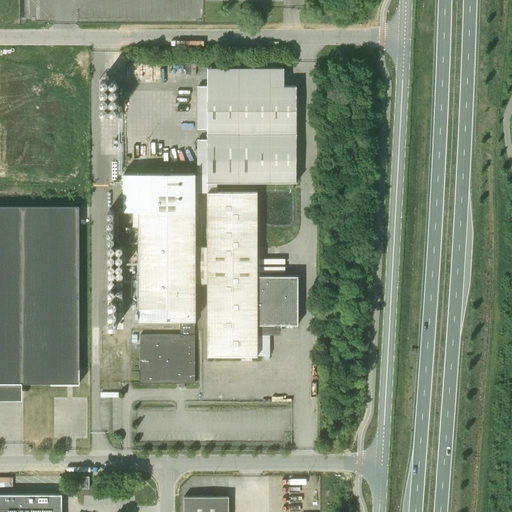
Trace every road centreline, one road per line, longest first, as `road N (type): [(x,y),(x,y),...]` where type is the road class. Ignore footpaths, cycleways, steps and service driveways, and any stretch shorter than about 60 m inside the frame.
road 1 (trunk): [(441,511),(470,0)]
road 2 (trunk): [(444,0),(415,511)]
road 3 (unclassified): [(382,463),(405,37)]
road 4 (unclassified): [(405,37),(0,37)]
road 5 (unclassified): [(167,463),(382,463)]
road 6 (unclassified): [(0,462),(167,463)]
